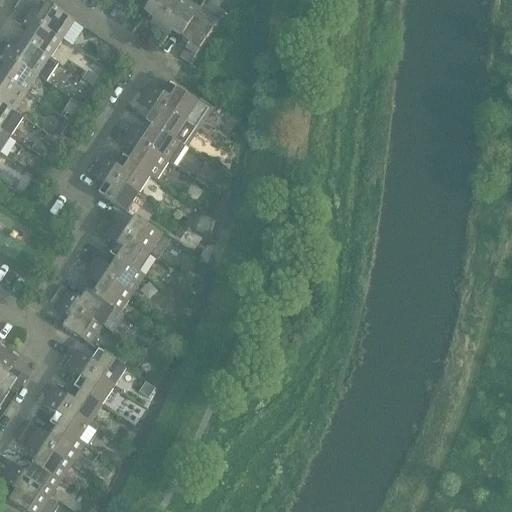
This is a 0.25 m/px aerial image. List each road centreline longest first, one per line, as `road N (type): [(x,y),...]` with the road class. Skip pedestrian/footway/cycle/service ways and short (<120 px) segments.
road 1 (residential): [(30,324),(101,223),(63,194),(149,61)]
road 2 (residential): [(30,324),(57,344),(0,432)]
